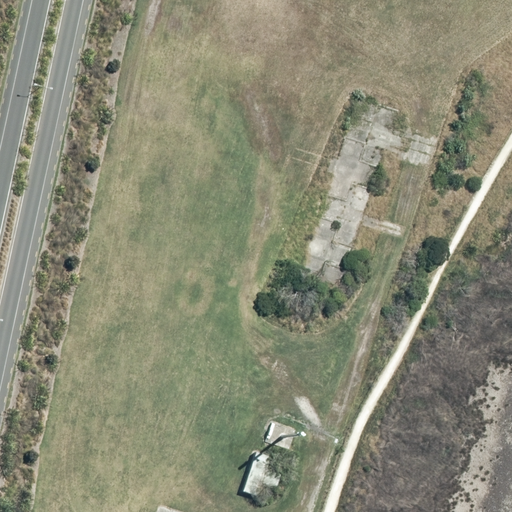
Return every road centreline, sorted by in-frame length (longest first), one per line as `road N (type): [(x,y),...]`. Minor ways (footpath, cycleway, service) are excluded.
road 1 (tertiary): [(72,0),(0,351)]
road 2 (tertiary): [(0,185),(40,0)]
